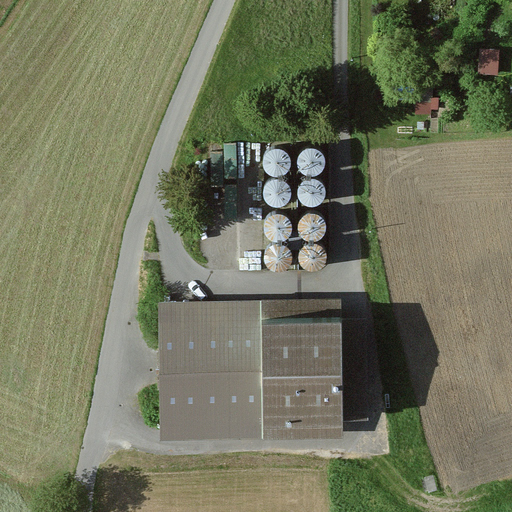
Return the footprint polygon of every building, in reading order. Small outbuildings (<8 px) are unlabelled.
[(501,52),(482,50),(480,71),(499,73),(501,52)] [(277,147),(273,148),(269,150),(266,154),(264,158),(264,162),(265,167),(267,170),(271,173),(275,175),(280,175),(284,174),(288,171),(290,167),(292,162),(291,158),(289,153),(286,150),(282,148),(277,147)] [(313,147),(307,148),(302,151),(300,155),(298,160),(299,164),(301,169),(304,173),(308,175),(314,175),(319,174),(322,171),(325,167),(326,164),(326,160),(324,154),(320,149),(316,148),(313,147)] [(278,178),(273,178),(268,182),(265,186),(264,191),(264,194),(266,199),(269,203),(274,205),(280,205),(284,204),(288,201),(291,198),(292,194),(292,190),(290,184),(286,180),(282,178),(278,178)] [(313,178),(308,179),(303,182),(300,186),(299,191),(299,195),(301,200),(304,203),(309,205),(314,206),(319,204),(323,202),(325,198),(327,194),(327,190),(325,184),(320,180),(317,178),(313,178)] [(278,212),(273,213),(268,216),(265,220),(264,225),(264,229),(266,234),(270,237),(274,240),(280,240),(284,239),(288,236),(291,232),(292,229),(292,225),(290,219),(286,214),(282,213),(278,212)] [(313,212),(308,213),(303,217),(300,221),(299,226),(299,229),(301,234),(304,238),(309,240),(315,240),(319,239),(323,236),(325,233),(327,229),(327,225),(325,219),(320,215),(317,213),(313,212)] [(279,243),(274,244),(269,247),(266,251),(265,256),(265,260),(267,265),(270,268),(275,271),(281,271),(285,270),(289,267),(292,263),(293,260),(293,255),(291,250),(286,245),(283,244),(279,243)] [(314,243),(309,244),(304,248),(301,252),(300,257),(300,260),(302,265),(305,269),(310,271),(315,271),(320,270),(324,267),(326,264),(328,260),(328,256),(326,250),(321,246),(318,244),(314,243)] [(339,301),(163,303),(165,436),(339,434),(339,416),(361,416),(359,321),(339,321),(339,301)] [(61,511),(62,503),(51,502),(50,511),(61,511)]
